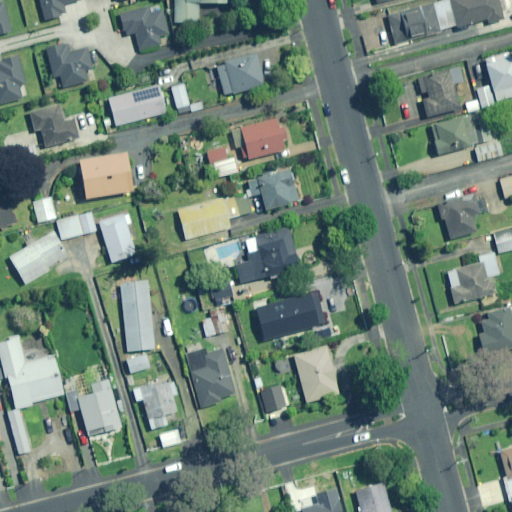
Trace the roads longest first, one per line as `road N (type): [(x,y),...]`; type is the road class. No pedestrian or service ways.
road 1 (residential): [(424,412),(314,0)]
road 2 (residential): [(46,511),(424,412)]
